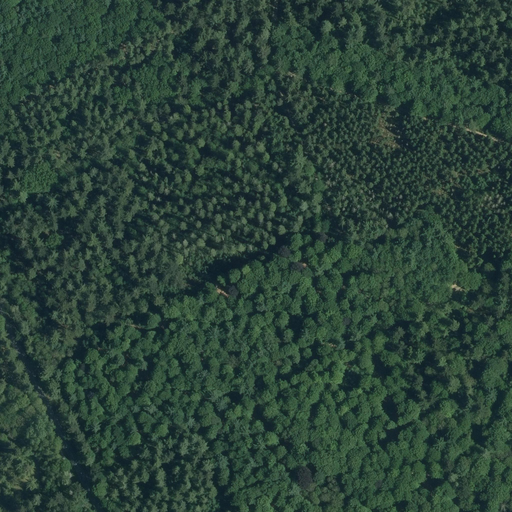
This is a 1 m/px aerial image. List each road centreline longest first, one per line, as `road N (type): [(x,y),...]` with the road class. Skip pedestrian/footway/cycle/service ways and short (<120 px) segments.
road 1 (track): [(511,365),(228,506),(188,430),(511,257)]
road 2 (track): [(460,511),(266,69)]
road 3 (track): [(0,205),(266,69)]
road 4 (track): [(188,430),(60,174)]
road 5 (track): [(119,511),(0,274)]
road 6 (track): [(270,61),(511,141)]
road 7 (primary): [(99,511),(0,315)]
